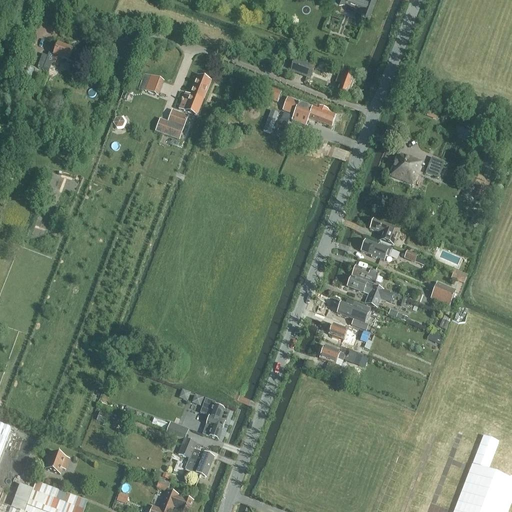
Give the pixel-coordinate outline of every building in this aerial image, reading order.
[(361,6),(360,10),(371,14),(376,0),(338,0),(345,3),(346,0),(361,6)] [(81,53),(57,44),(53,55),(49,53),(47,57),(42,55),(37,68),(49,72),(52,64),(58,66),(61,59),(68,62),(69,62),(77,65),(81,53)] [(311,76),(315,66),(296,59),(292,69),(311,76)] [(9,86),(25,92),(33,73),(16,67),(9,86)] [(164,82),(145,75),(139,89),(158,96),(164,82)] [(346,100),(354,80),(340,75),(336,84),(341,86),(337,97),(346,100)] [(289,87),(288,76),(276,77),(277,88),(289,87)] [(211,82),(197,77),(184,111),(197,117),(211,82)] [(281,94),(266,88),(263,98),(278,103),(281,94)] [(293,115),(291,121),(306,126),(308,119),(332,128),(336,117),(298,102),(296,110),(293,115)] [(187,117),(172,112),(168,123),(160,120),(156,132),(179,140),(187,117)] [(121,118),(116,119),(113,124),(117,128),(122,128),(124,123),(121,118)] [(477,132),(458,125),(455,134),(473,141),(477,132)] [(411,186),(420,164),(398,156),(389,178),(411,186)] [(438,179),(443,165),(431,160),(426,174),(438,179)] [(400,231),(373,221),(369,230),(382,235),(379,242),(394,248),(400,231)] [(365,241),(361,252),(385,261),(386,256),(389,258),(392,250),(379,244),(378,246),(365,241)] [(417,257),(407,252),(405,258),(415,262),(415,261),(416,259),(417,257)] [(415,263),(424,267),(426,263),(416,259),(415,261),(415,262),(415,263)] [(366,273),(354,268),(351,277),(380,288),(381,285),(375,283),(378,274),(367,270),(366,273)] [(454,270),(450,278),(462,283),(466,275),(454,270)] [(350,278),(346,288),(363,295),(364,293),(369,295),(365,305),(376,310),(380,299),(387,302),(390,294),(350,278)] [(433,292),(451,300),(454,293),(436,285),(433,292)] [(451,300),(433,292),(430,299),(448,307),(451,300)] [(351,308),(341,304),(337,314),(354,321),(351,326),(366,332),(368,326),(364,325),(370,310),(353,303),(351,308)] [(398,313),(391,310),(388,316),(396,319),(398,314),(398,313)] [(355,335),(332,326),(329,336),(344,342),(346,337),(354,340),(353,340),(355,341),(355,340),(366,344),(370,335),(357,330),(355,335)] [(437,336),(434,343),(440,346),(443,338),(437,336)] [(340,354),(324,348),(320,360),(335,366),(338,360),(343,362),(343,361),(346,362),(352,364),(353,362),(362,366),(364,360),(355,357),(356,355),(350,353),(348,358),(345,357),(345,356),(340,354)] [(355,357),(364,360),(362,366),(365,367),(368,360),(356,355),(355,357)] [(216,403),(205,400),(200,414),(209,417),(202,436),(219,442),(226,423),(221,421),(225,410),(215,406),(216,403)] [(99,413),(96,421),(104,424),(107,416),(99,413)] [(0,511),(17,511),(0,505),(0,501),(4,492),(0,490),(0,457),(10,431),(10,429),(0,425),(0,511)] [(187,432),(170,426),(167,434),(184,440),(187,432)] [(184,440),(182,447),(193,451),(196,445),(184,440)] [(182,447),(178,455),(189,460),(185,470),(191,472),(206,478),(214,459),(199,453),(199,454),(193,452),(193,451),(182,447)] [(60,475),(66,458),(52,453),(46,470),(60,475)] [(155,471),(153,478),(159,480),(162,473),(155,471)] [(25,511),(64,511),(70,499),(36,486),(25,511)] [(127,497),(119,494),(117,502),(124,504),(127,497)] [(159,511),(154,510),(153,511),(173,511),(174,510),(179,511),(191,511),(194,504),(185,500),(184,501),(179,499),(179,498),(167,494),(160,511),(159,511)] [(64,511),(84,511),(87,505),(70,499),(64,511)]
